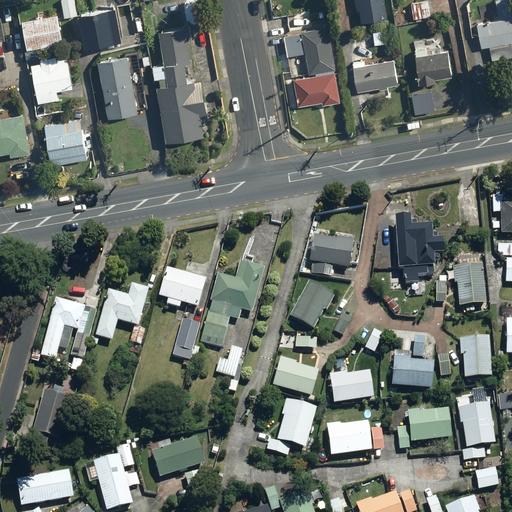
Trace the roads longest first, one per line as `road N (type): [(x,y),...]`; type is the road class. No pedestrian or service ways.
road 1 (secondary): [(511,138),(270,180)]
road 2 (residential): [(0,423),(60,218)]
road 3 (secondary): [(270,180),(60,218)]
road 4 (residential): [(236,0),(270,180)]
